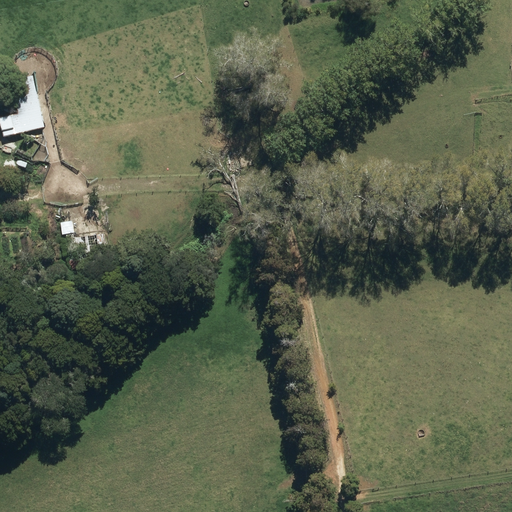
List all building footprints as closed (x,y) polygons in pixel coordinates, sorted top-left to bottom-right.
[(55,83),(44,66),(35,72),(46,89),(55,83)] [(1,117),(5,139),(48,130),(36,77),(11,82),(18,114),(1,117)] [(62,223),(62,234),(74,234),(74,222),(62,223)] [(106,234),(98,234),(98,249),(107,249),(106,234)] [(63,237),(64,254),(94,253),(93,235),(63,237)]
